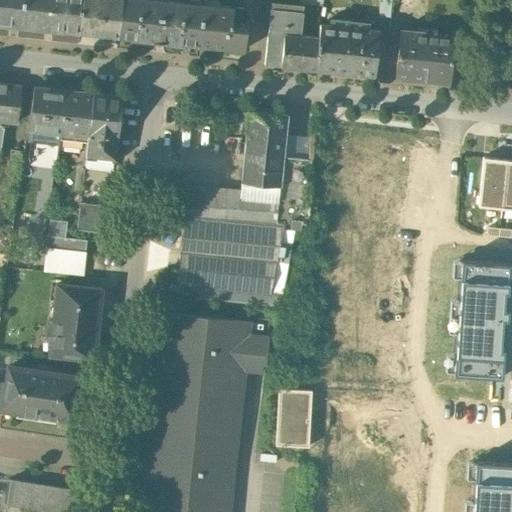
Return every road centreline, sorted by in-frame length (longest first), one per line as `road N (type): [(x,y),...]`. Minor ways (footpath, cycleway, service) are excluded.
road 1 (residential): [(152,76),(109,465)]
road 2 (residential): [(152,76),(455,108)]
road 3 (residential): [(439,433),(410,352),(422,237),(440,229)]
road 4 (residential): [(0,59),(152,76)]
road 5 (residential): [(440,229),(455,108)]
